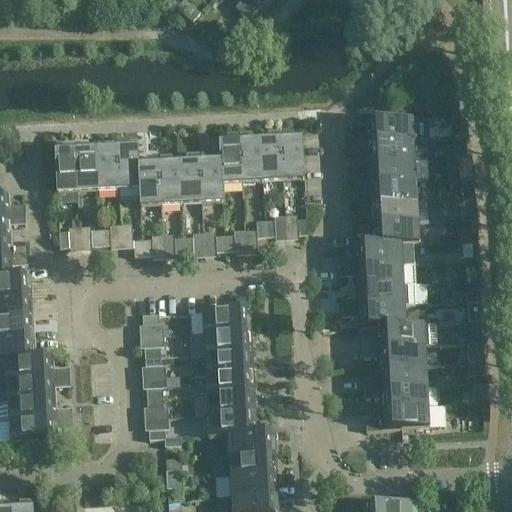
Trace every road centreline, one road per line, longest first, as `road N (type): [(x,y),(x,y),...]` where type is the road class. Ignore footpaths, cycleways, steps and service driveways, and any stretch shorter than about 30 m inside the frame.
road 1 (residential): [(0,480),(119,472),(116,362),(75,325),(73,297)]
road 2 (residential): [(292,282),(73,297)]
road 3 (residential): [(292,282),(294,372),(318,452),(330,466)]
road 4 (residential): [(332,124),(331,231),(292,282)]
road 5 (tertiary): [(511,147),(503,0)]
road 6 (residential): [(73,297),(39,278),(33,171)]
